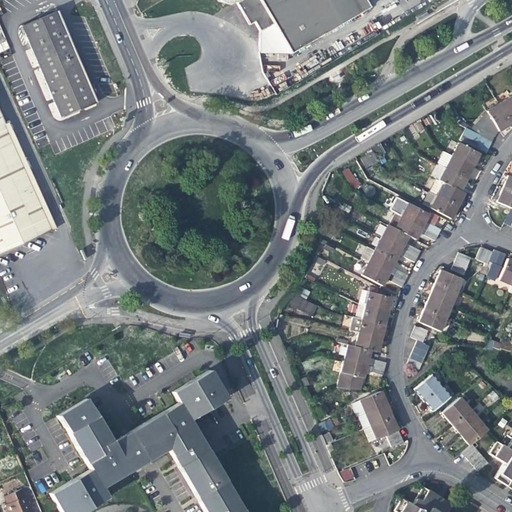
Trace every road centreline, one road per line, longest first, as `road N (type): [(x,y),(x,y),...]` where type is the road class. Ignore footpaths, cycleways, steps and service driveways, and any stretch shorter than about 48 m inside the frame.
road 1 (primary): [(287,212),(330,154),(511,48)]
road 2 (residential): [(471,233),(430,256),(397,324),(399,395),(429,455)]
road 3 (residential): [(328,503),(251,318),(252,283)]
road 4 (residential): [(215,300),(311,511)]
road 5 (primary): [(216,124),(175,103),(152,79),(118,0)]
road 6 (primary): [(102,0),(143,97),(138,144)]
road 7 (primary): [(381,96),(284,143),(256,143)]
road 8 (residential): [(461,4),(402,37),(381,96)]
